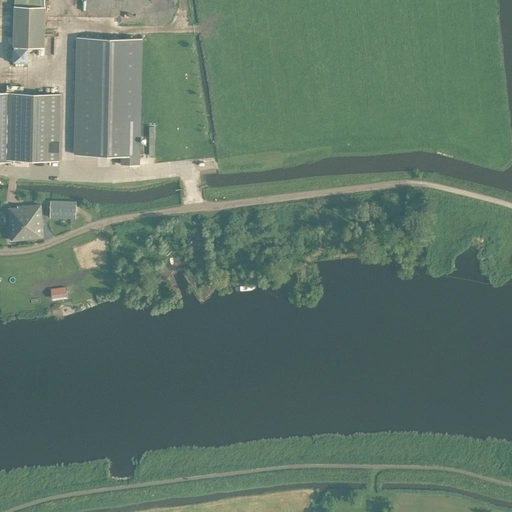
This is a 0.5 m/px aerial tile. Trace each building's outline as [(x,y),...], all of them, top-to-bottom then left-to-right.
[(13,47),(44,48),(45,7),(14,6),(13,47)] [(45,54),(55,54),(56,37),(45,37),(45,54)] [(78,37),(76,154),(122,155),(121,164),(138,164),(141,38),(78,37)] [(59,161),(59,136),(60,94),(0,92),(0,161),(11,162),(11,160),(59,161)] [(50,204),(50,225),(75,225),(76,216),(87,216),(87,206),(76,205),(50,204)] [(10,240),(34,238),(43,238),(44,237),(41,205),(18,207),(8,208),(10,240)]
